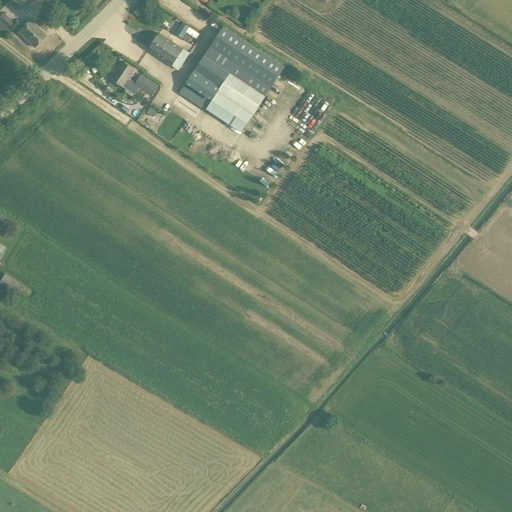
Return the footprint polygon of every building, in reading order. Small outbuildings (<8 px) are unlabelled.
[(30,0),(10,0),(21,10),(30,0)] [(3,13),(0,16),(0,31),(2,33),(13,22),(3,13)] [(16,22),(12,27),(17,32),(34,48),(45,36),(29,20),(22,27),(16,22)] [(182,24),(175,34),(187,42),(190,38),(185,34),(189,28),(182,24)] [(186,98),(186,99),(190,102),(191,101),(205,111),(206,110),(241,133),(246,126),(251,129),(252,129),(255,131),(262,120),(258,118),(257,119),(254,117),(255,117),(253,116),(285,67),(225,27),(195,71),(180,94),(186,98)] [(160,34),(154,42),(184,62),(190,54),(160,34)] [(154,42),(148,51),(178,71),(184,62),(154,42)] [(125,88),(125,87),(131,91),(133,88),(137,91),(138,88),(151,97),(158,86),(141,74),(134,84),(129,81),(134,75),(132,73),(134,70),(122,62),(111,79),(125,88)] [(152,107),(149,113),(154,116),(158,110),(152,107)] [(0,289),(2,286),(15,295),(21,285),(4,274),(0,280),(0,289)]
